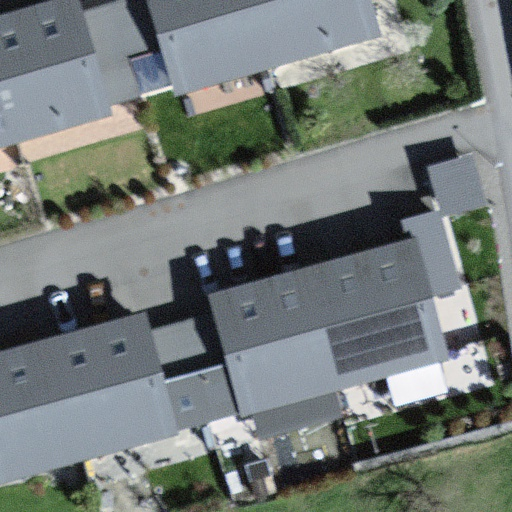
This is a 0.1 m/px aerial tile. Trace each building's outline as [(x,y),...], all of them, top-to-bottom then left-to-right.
[(124,117),(90,0),(78,0),(0,22),(0,76),(20,147),(124,117)] [(293,68),(273,0),(161,0),(189,97),(293,68)] [(397,39),(385,0),(273,0),(293,68),(397,39)] [(0,152),(20,147),(0,76),(0,152)] [(444,204),(487,190),(471,143),(428,158),(444,204)] [(461,359),(427,239),(323,268),(357,388),(461,359)] [(357,388),(323,268),(219,297),(253,417),(357,388)] [(189,436),(155,316),(52,345),(86,466),(189,436)] [(0,489),(86,466),(52,345),(0,359),(0,489)]
